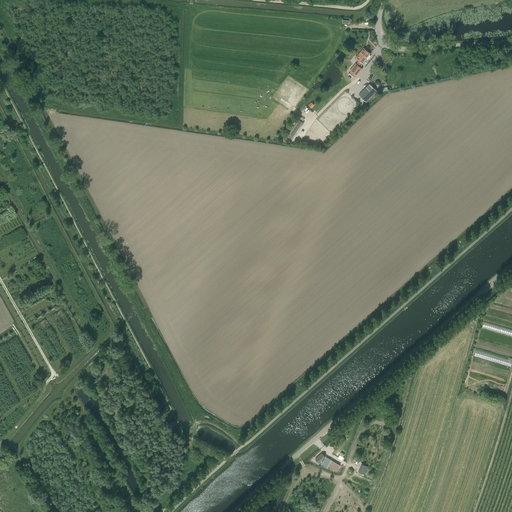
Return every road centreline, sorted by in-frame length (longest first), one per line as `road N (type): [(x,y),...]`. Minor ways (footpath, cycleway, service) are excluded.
road 1 (unclassified): [(238,511),(511,264)]
road 2 (track): [(0,279),(53,372),(0,447)]
road 3 (unclassified): [(511,40),(393,49),(378,34),(382,0)]
